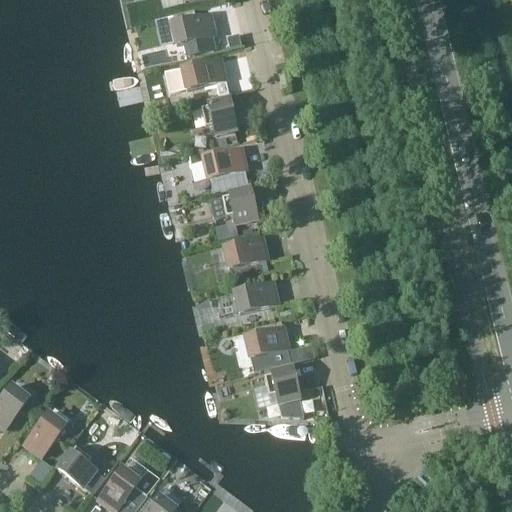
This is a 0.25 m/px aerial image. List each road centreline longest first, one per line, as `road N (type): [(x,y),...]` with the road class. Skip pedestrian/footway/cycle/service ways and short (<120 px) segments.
road 1 (residential): [(354,447),(251,0)]
road 2 (tertiary): [(511,345),(432,0)]
